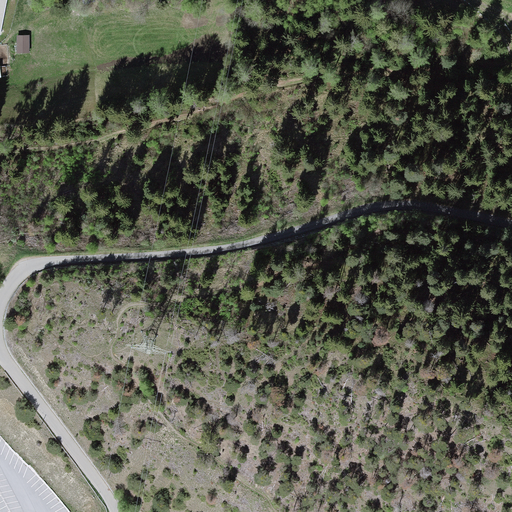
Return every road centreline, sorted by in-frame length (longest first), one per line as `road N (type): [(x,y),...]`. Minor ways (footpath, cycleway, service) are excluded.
road 1 (residential): [(0,306),(23,269),(37,263),(230,247),(357,209),(421,205),(511,222)]
road 2 (residential): [(119,511),(0,354)]
